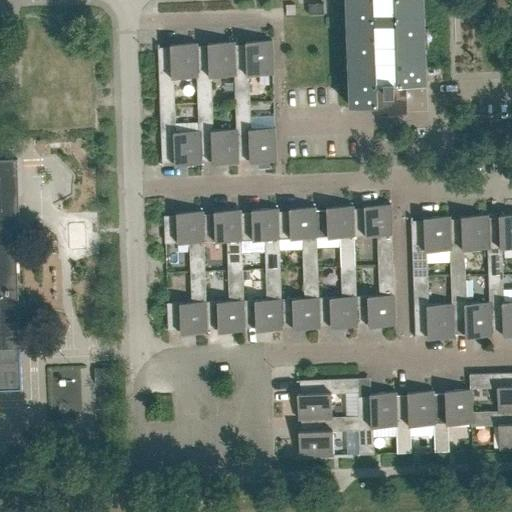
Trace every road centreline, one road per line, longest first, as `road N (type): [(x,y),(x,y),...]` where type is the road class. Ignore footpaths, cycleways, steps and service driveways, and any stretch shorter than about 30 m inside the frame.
road 1 (residential): [(259,358),(264,475),(141,479),(138,361)]
road 2 (residential): [(401,176),(133,187)]
road 3 (residential): [(259,358),(511,347)]
road 4 (residential): [(138,361),(133,187)]
road 5 (residential): [(133,187),(127,21)]
road 6 (residential): [(280,123),(442,118)]
road 7 (residential): [(276,16),(127,21)]
road 8 (residential): [(138,361),(259,358)]
